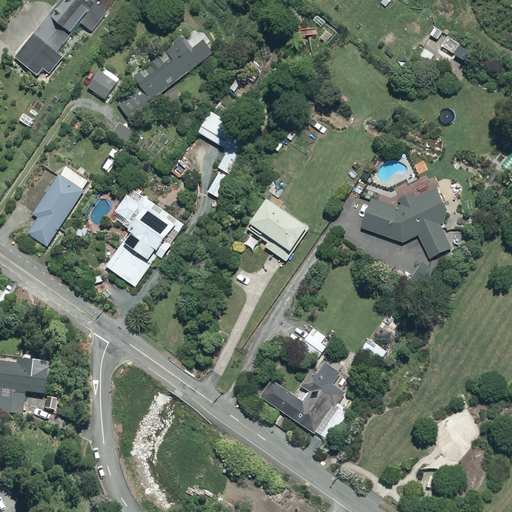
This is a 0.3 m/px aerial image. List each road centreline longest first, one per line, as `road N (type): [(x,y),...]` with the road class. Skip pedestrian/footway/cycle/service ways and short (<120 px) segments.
road 1 (residential): [(371,511),(114,332)]
road 2 (unclassified): [(130,511),(103,441),(100,368),(114,332)]
road 3 (residential): [(114,332),(0,254)]
